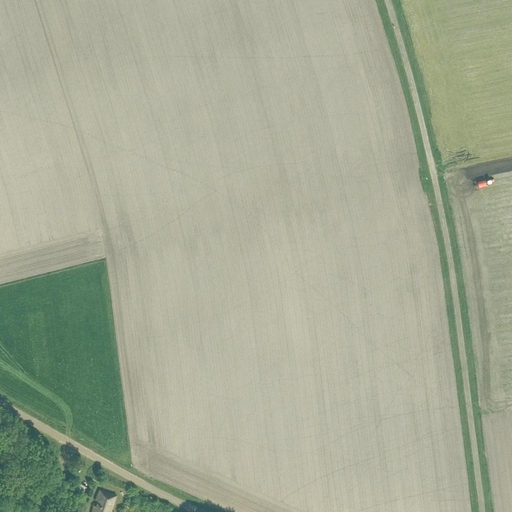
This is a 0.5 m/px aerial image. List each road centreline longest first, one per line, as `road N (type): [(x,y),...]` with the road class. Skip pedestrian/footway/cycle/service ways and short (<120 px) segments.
road 1 (unclassified): [(484,511),(443,226),(382,0)]
road 2 (unclassified): [(206,511),(0,399)]
